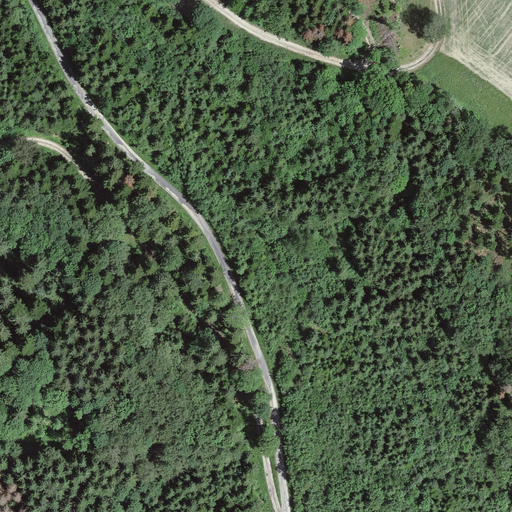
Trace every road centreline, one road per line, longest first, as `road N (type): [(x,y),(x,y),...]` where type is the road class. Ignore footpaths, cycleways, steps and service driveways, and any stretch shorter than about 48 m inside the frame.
road 1 (track): [(286,511),(273,396),(219,252),(187,205),(100,121),(32,0)]
road 2 (track): [(0,147),(41,143),(70,158),(227,344),(248,383),(280,511)]
road 3 (track): [(206,0),(294,50),(402,71),(426,58),(438,34),(438,0)]
